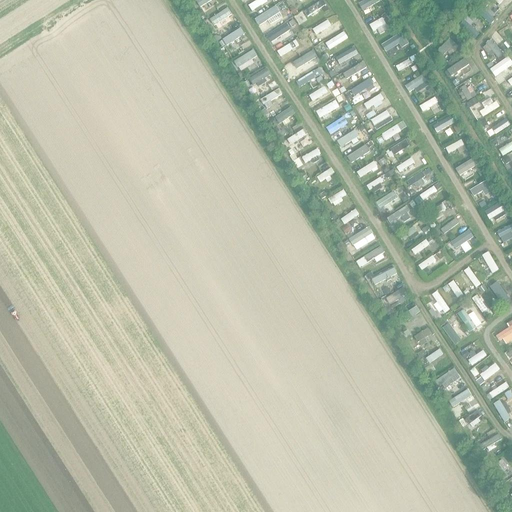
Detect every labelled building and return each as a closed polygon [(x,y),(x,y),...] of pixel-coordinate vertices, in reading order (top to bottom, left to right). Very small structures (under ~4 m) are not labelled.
[(252,12),(267,2),(265,0),(257,0),(248,6),(252,12)] [(377,0),(367,0),(358,6),(361,11),(370,5),(373,10),(381,5),(378,1),(378,0),(377,0)] [(316,3),(302,12),(305,17),(319,8),(316,3)] [(477,12),(489,24),(493,20),(481,8),(477,12)] [(486,13),(494,19),(498,15),(490,8),(486,13)] [(227,9),(209,20),(213,25),(220,21),(223,25),(229,20),(227,16),(230,14),(227,9)] [(260,24),(274,15),(271,10),(257,19),(260,24)] [(388,15),(371,26),(374,31),(391,20),(388,15)] [(327,21),(312,30),(315,35),(330,26),(327,21)] [(459,25),(474,39),(478,35),(463,21),(459,25)] [(270,40),(287,29),(285,24),(267,36),(270,40)] [(501,28),(510,40),(511,38),(511,34),(506,25),(501,28)] [(230,42),(243,34),(240,29),(227,38),(230,42)] [(385,52),(405,40),(401,34),(382,46),(385,52)] [(337,37),(326,43),(329,48),(339,42),(337,37)] [(449,39),(437,52),(442,56),(454,44),(449,39)] [(503,55),(490,40),(486,44),(494,54),(492,55),(494,58),(496,57),(498,59),(503,55)] [(292,42),(277,51),(280,56),(290,50),(291,52),(294,50),(293,49),(295,47),(292,42)] [(243,68),(259,60),(256,54),(260,52),(257,45),(236,55),(243,68)] [(352,49),(334,60),(337,65),(355,55),(352,49)] [(289,72),(303,64),(300,59),(287,67),(289,72)] [(465,59),(447,71),(451,77),(454,75),(455,77),(458,75),(456,73),(468,65),(465,59)] [(398,72),(411,64),(408,60),(395,67),(398,72)] [(506,60),(491,71),(494,75),(500,71),(502,74),(508,70),(505,67),(510,64),(506,60)] [(363,63),(343,75),(346,80),(356,74),(358,76),(360,74),(359,72),(366,68),(363,63)] [(262,71),(251,78),(254,83),(260,80),(262,83),(267,80),(265,76),(265,77),(262,71)] [(300,87),(313,79),(309,74),(297,81),(300,87)] [(356,92),(381,80),(377,74),(353,85),(356,92)] [(421,77),(407,87),(411,91),(415,89),(417,92),(424,88),(422,84),(425,82),(421,77)] [(460,89),(467,101),(472,98),(471,98),(476,96),(474,92),(473,93),(470,87),(466,89),(465,86),(460,89)] [(279,89),(260,101),(263,106),(282,95),(279,89)] [(310,103),(323,95),(320,90),(307,98),(310,103)] [(380,95),(363,105),(366,110),(383,99),(380,95)] [(431,99),(419,105),(422,110),(429,106),(431,110),(435,107),(431,99)] [(332,102),(317,112),(320,117),(335,108),(332,102)] [(482,117),(499,107),(496,102),(479,112),(482,117)] [(279,124),(295,114),(291,108),(275,118),(279,124)] [(386,111),(371,121),(374,127),(384,121),(385,123),(388,121),(387,119),(390,117),(386,111)] [(436,133),(454,123),(450,117),(433,127),(436,133)] [(338,120),(327,127),(330,132),(336,128),(337,131),(341,128),(339,126),(341,125),(338,120)] [(495,134),(509,125),(506,120),(492,129),(495,134)] [(396,125),(384,134),(387,138),(388,138),(390,141),(395,138),(393,134),(399,130),(396,125)] [(290,145),(307,134),(304,129),(287,140),(290,145)] [(351,133),(338,141),(341,146),(354,138),(351,133)] [(405,140),(390,150),(394,156),(398,153),(399,156),(403,154),(401,151),(409,146),(405,140)] [(461,140),(445,149),(448,154),(458,149),(459,151),(465,148),(461,140)] [(502,156),(511,150),(511,142),(499,150),(502,156)] [(365,146),(347,158),(351,164),(359,158),(361,160),(364,158),(363,156),(369,152),(365,146)] [(305,163),(320,155),(317,149),(302,158),(305,163)] [(424,162),(431,158),(428,153),(421,157),(424,162)] [(411,159),(396,168),(399,173),(408,168),(409,170),(414,167),(412,165),(414,163),(411,159)] [(474,160),(457,168),(459,173),(470,168),(472,172),(478,169),(476,165),(477,164),(474,160)] [(374,162),(356,173),(360,178),(371,171),(373,173),(377,170),(376,168),(377,167),(374,162)] [(320,183),(334,173),(331,169),(317,178),(320,183)] [(421,173),(407,182),(410,186),(414,184),(416,187),(420,185),(418,181),(424,177),(421,173)] [(380,178),(366,187),(369,191),(372,189),(374,192),(378,189),(377,186),(383,182),(380,178)] [(473,196),(487,187),(484,182),(470,191),(473,196)] [(433,187),(419,196),(423,201),(437,192),(433,187)] [(343,190),(328,200),(331,204),(334,203),(335,206),(342,201),(340,198),(346,195),(343,190)] [(380,208),(394,199),(391,194),(377,203),(380,208)] [(503,201),(499,204),(504,211),(508,208),(503,201)] [(442,204),(428,214),(431,218),(445,209),(442,204)] [(507,216),(499,205),(494,208),(501,219),(507,216)] [(406,207),(387,219),(390,224),(402,216),(404,219),(409,216),(407,214),(410,212),(406,207)] [(346,223),(358,215),(355,210),(343,219),(346,223)] [(455,219),(440,230),(444,234),(458,223),(455,219)] [(500,238),(511,231),(511,224),(497,232),(500,238)] [(413,227),(400,236),(404,241),(411,236),(412,237),(416,234),(415,232),(416,232),(413,227)] [(353,246),(372,234),(368,228),(349,240),(353,246)] [(465,233),(451,243),(454,248),(468,238),(465,233)] [(415,255),(429,245),(425,240),(411,251),(415,255)] [(359,268),(384,253),(380,247),(356,262),(359,268)] [(497,270),(487,253),(482,256),(492,273),(497,270)] [(421,271),(435,261),(432,257),(418,266),(421,271)] [(379,282),(395,274),(393,268),(376,277),(379,282)] [(480,285),(468,268),(463,272),(464,273),(460,276),(469,289),(474,285),(476,288),(480,285)] [(448,285),(457,298),(462,295),(453,281),(448,285)] [(506,301),(494,285),(490,289),(501,304),(506,301)] [(392,302),(406,294),(403,289),(389,298),(392,302)] [(447,308),(438,294),(432,297),(434,300),(432,302),(434,305),(437,304),(442,311),(447,308)] [(472,299),(485,318),(490,314),(476,296),(472,299)] [(459,311),(455,314),(468,331),(474,327),(463,313),(467,310),(462,304),(457,309),(459,311)] [(414,309),(403,316),(406,320),(409,319),(412,322),(417,319),(414,315),(417,313),(414,309)] [(440,325),(452,342),(457,338),(445,322),(440,325)] [(511,325),(496,337),(499,342),(503,338),(506,342),(510,338),(509,335),(511,332),(511,325)] [(427,329),(414,337),(417,343),(418,342),(421,346),(427,343),(424,338),(431,334),(427,329)] [(429,364),(442,354),(439,350),(426,359),(429,364)] [(470,367),(484,358),(481,353),(467,362),(470,367)] [(483,381),(497,371),(494,367),(489,370),(487,368),(482,371),(484,374),(480,377),(483,381)] [(443,384),(457,374),(454,369),(440,379),(443,384)] [(492,399),(508,388),(505,383),(497,389),(495,385),(491,388),(493,391),(489,394),(492,399)] [(466,392),(454,400),(456,405),(460,403),(463,407),(469,403),(467,399),(469,397),(466,392)] [(493,405),(504,423),(510,419),(499,401),(493,405)] [(477,411),(465,420),(469,425),(472,428),(480,422),(478,419),(481,416),(477,411)] [(499,434),(477,447),(480,452),(486,448),(488,452),(496,447),(494,444),(501,439),(499,434)] [(492,466),(503,480),(507,476),(497,463),(492,466)]
